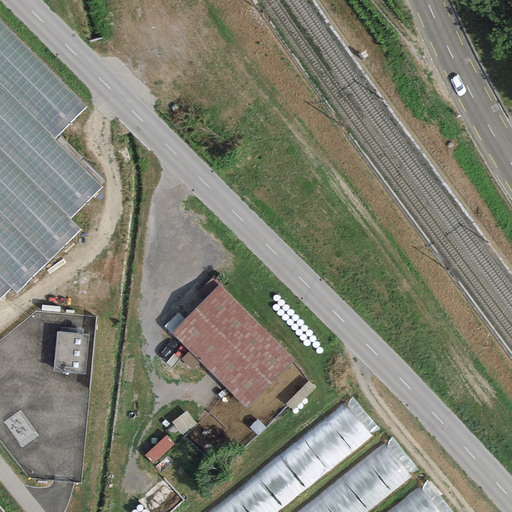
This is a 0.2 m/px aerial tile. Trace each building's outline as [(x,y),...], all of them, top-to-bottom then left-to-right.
[(94,111),(0,17),(0,90),(57,147),(94,111)] [(57,147),(0,90),(0,146),(72,218),(100,190),(57,147)] [(72,218),(0,146),(0,229),(43,274),(88,236),(72,218)] [(0,281),(12,294),(17,299),(43,274),(0,229),(0,281)] [(217,275),(168,325),(246,402),(296,353),(217,275)] [(0,305),(12,294),(0,281),(0,305)] [(347,410),(217,511),(284,511),(372,442),(347,410)] [(387,452),(311,511),(378,511),(413,484),(387,452)] [(433,511),(418,493),(392,511),(433,511)]
